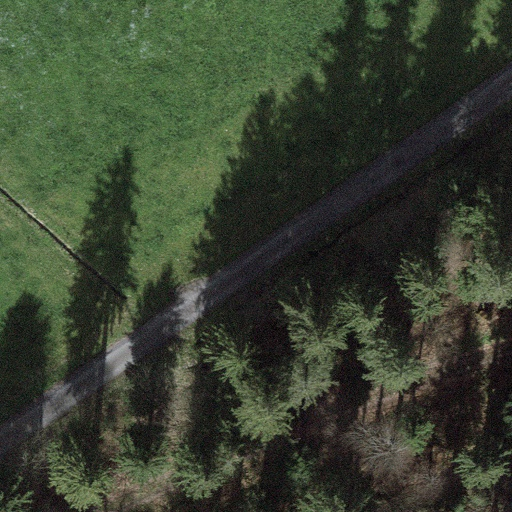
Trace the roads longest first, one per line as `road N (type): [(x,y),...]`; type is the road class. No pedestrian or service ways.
road 1 (track): [(0,429),(511,68)]
road 2 (track): [(511,283),(429,337),(203,457),(62,495),(0,485)]
